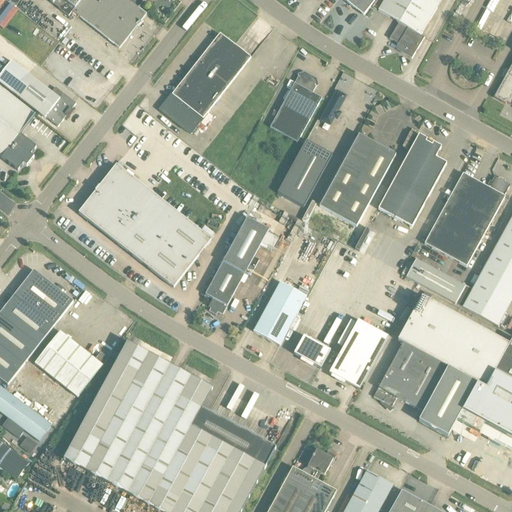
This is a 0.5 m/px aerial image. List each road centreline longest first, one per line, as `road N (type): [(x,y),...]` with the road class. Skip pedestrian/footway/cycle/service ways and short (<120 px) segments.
road 1 (unclassified): [(503,511),(166,326),(27,224)]
road 2 (unclassified): [(511,149),(330,52),(259,0)]
road 3 (unclassified): [(27,224),(204,0)]
